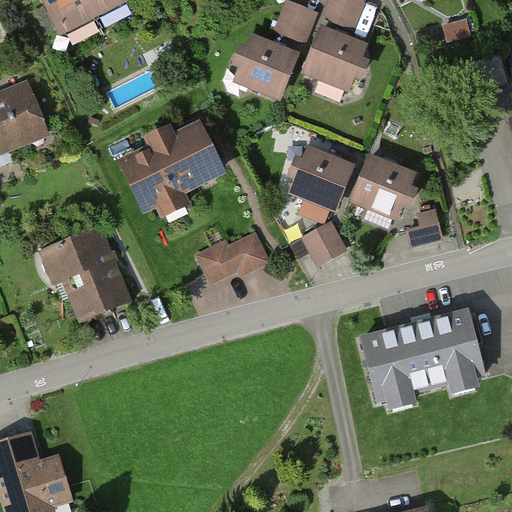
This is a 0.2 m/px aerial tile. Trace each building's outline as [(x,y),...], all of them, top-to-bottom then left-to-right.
[(87,0),(45,0),(72,52),(105,35),(87,0)] [(87,0),(105,35),(138,18),(128,0),(87,0)] [(371,5),(357,0),(335,0),(326,22),(359,35),(371,5)] [(321,19),(289,6),(278,36),(310,49),(321,19)] [(470,24),(447,30),(452,46),(474,40),(470,24)] [(372,52),(324,31),(305,78),(353,98),(372,52)] [(303,59),(255,41),(236,90),(284,109),(303,59)] [(469,64),(477,87),(508,78),(500,54),(469,64)] [(32,84),(0,96),(0,162),(54,141),(32,84)] [(150,153),(120,168),(145,221),(229,182),(203,127),(179,139),(174,128),(145,142),(150,153)] [(359,170),(310,150),(290,198),(340,218),(359,170)] [(420,177),(374,159),(354,208),(401,226),(420,177)] [(407,215),(414,242),(444,235),(437,208),(407,215)] [(337,226),(305,242),(320,272),(352,256),(337,226)] [(103,229),(40,255),(55,291),(67,286),(84,328),(135,307),(103,229)] [(231,242),(198,256),(213,291),(272,265),(260,237),(234,248),(231,242)] [(475,310),(359,340),(376,406),(493,376),(475,310)] [(35,438),(0,449),(0,496),(5,511),(76,511),(59,461),(44,466),(35,438)]
